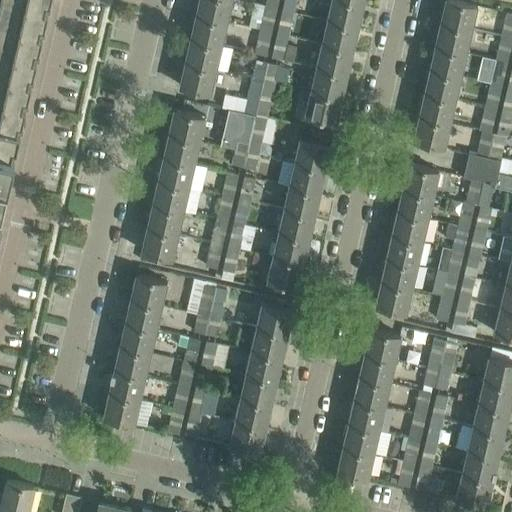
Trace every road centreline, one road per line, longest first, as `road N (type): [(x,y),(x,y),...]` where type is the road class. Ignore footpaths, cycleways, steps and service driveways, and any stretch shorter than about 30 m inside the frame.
road 1 (residential): [(290,497),(405,0)]
road 2 (residential): [(51,440),(153,0)]
road 3 (residential): [(71,0),(0,314)]
road 4 (residential): [(290,497),(51,440)]
